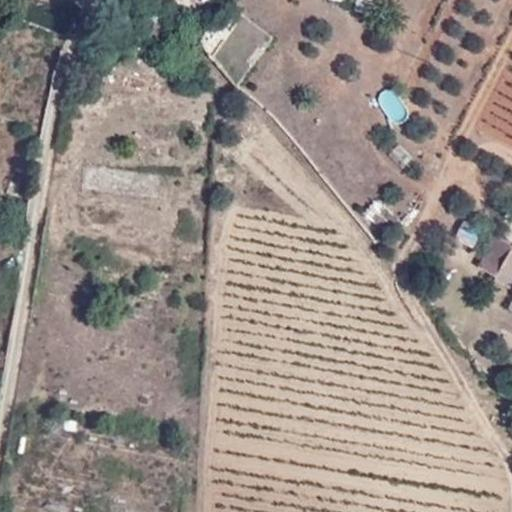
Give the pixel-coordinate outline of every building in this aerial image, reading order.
[(197,47),(240,79),(270,40),(228,8),(197,47)] [(484,268),(497,276),(511,248),(511,240),(501,235),(484,268)] [(511,248),(497,276),(511,283),(511,248)] [(23,455),(176,486),(185,443),(32,413),(23,455)] [(23,455),(17,454),(8,502),(57,511),(177,511),(182,487),(176,486),(23,455)] [(57,511),(8,502),(5,511),(57,511)]
